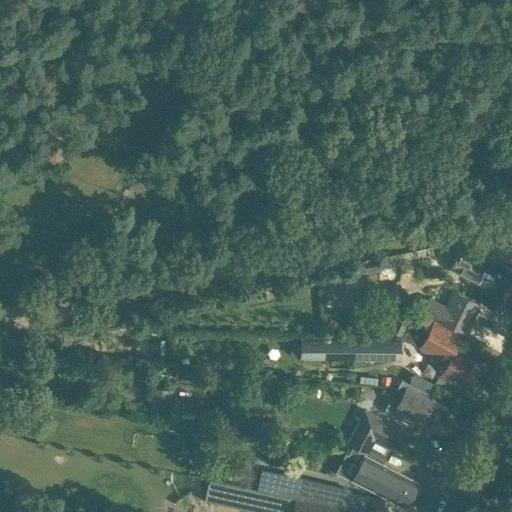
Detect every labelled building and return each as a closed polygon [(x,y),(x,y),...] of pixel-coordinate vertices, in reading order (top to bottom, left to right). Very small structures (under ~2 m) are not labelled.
[(166,200),(141,221),(161,245),(185,225),(177,216),(185,209),(170,190),(163,196),(166,200)] [(459,252),(452,267),(466,275),(488,286),(481,300),(508,314),(511,306),(511,269),(499,263),(495,271),(474,260),(459,252)] [(280,283),(284,302),(308,298),(305,278),(280,283)] [(429,296),(422,312),(438,318),(437,321),(466,334),(479,305),(450,292),(445,303),(429,296)] [(397,307),(387,330),(390,331),(400,335),(410,313),(397,307)] [(397,337),(397,340),(408,340),(420,347),(446,361),(440,373),(450,379),(468,388),(481,364),(463,355),(454,349),(455,347),(462,334),(437,321),(436,321),(416,311),(409,325),(403,336),(397,337)] [(330,318),(324,327),(334,334),(340,324),(330,318)] [(300,342),(301,358),(400,357),(400,342),(300,342)] [(360,376),(359,383),(376,385),(376,378),(360,376)] [(382,376),(381,384),(389,385),(390,377),(382,376)] [(402,380),(386,411),(401,419),(404,415),(425,426),(443,435),(455,412),(437,402),(430,399),(432,395),(409,383),(402,380)] [(149,408),(170,411),(173,390),(152,387),(149,408)] [(350,444),(366,452),(368,448),(386,457),(392,446),(401,451),(410,435),(367,412),(350,444)] [(368,448),(366,452),(352,478),(370,487),(379,492),(382,494),(406,506),(418,483),(400,474),(391,469),(382,464),(386,457),(368,448)] [(259,479),(256,490),(362,511),(373,511),(380,499),(349,492),(350,488),(261,468),(259,479)] [(249,476),(246,488),(256,490),(259,479),(249,476)] [(362,511),(256,490),(246,488),(209,479),(204,501),(258,511),(362,511)]
